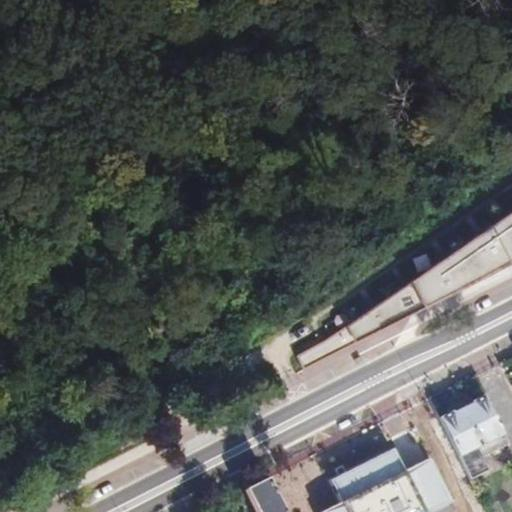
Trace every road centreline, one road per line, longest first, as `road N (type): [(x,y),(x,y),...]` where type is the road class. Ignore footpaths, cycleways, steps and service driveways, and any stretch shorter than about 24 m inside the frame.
road 1 (secondary): [(116,511),(511,315)]
road 2 (track): [(218,459),(179,420),(0,287)]
